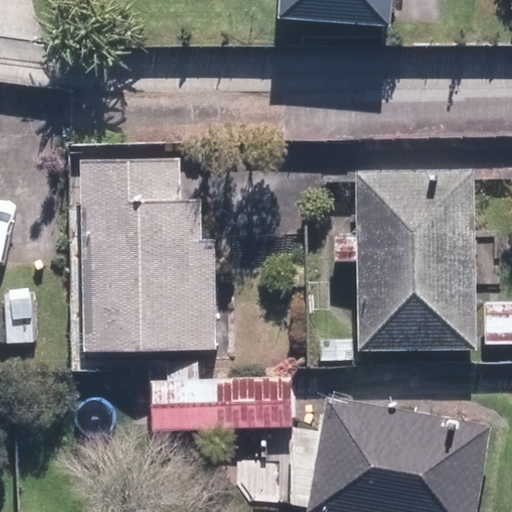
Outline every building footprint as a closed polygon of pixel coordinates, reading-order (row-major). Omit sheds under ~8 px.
[(390,0),(281,0),(279,21),(387,30),(390,0)] [(196,155),(96,155),(97,339),(223,339),(223,232),(214,232),(214,192),(196,192),(196,155)] [(489,163),(374,164),(375,336),(490,336),(489,163)] [(158,363),(157,425),(306,427),(306,365),(158,363)] [(344,388),(325,503),(380,511),(483,511),(500,414),(344,388)]
